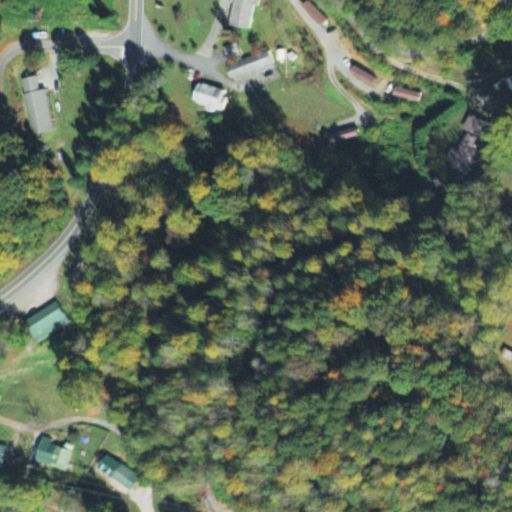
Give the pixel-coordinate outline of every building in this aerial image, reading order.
[(231,0),(253,0),(249,27),(227,23),(231,0)] [(224,64),(229,77),(233,76),(235,81),(275,66),(268,47),(224,64)] [(44,90),(37,92),(34,77),(17,81),(29,137),(53,132),(44,90)] [(192,99),(198,82),(201,83),(202,82),(225,89),(224,95),(228,96),(223,111),(217,109),(216,113),(205,109),(207,103),(192,99)] [(419,94),(393,89),(392,97),(417,103),(419,94)] [(477,139),(484,124),(467,116),(459,131),(477,139)] [(456,152),(448,149),(442,165),(464,173),(477,140),(463,134),(456,152)] [(25,320),(36,343),(68,327),(57,304),(25,320)] [(33,462),(65,472),(70,453),(48,446),(50,441),(40,438),(33,462)] [(127,492),(136,478),(105,456),(95,470),(127,492)]
